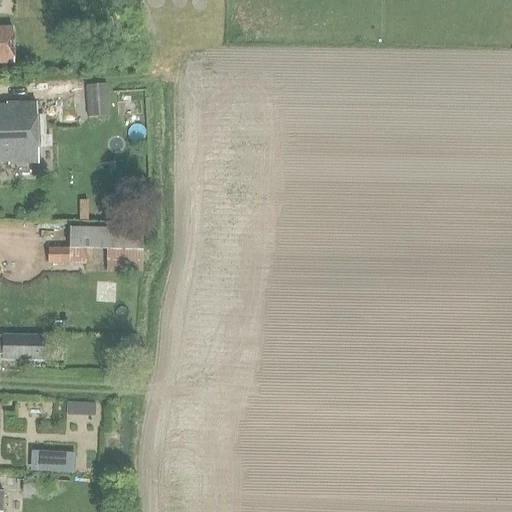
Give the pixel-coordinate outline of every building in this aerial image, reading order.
[(0,64),(13,64),(12,29),(0,29),(0,64)] [(109,118),(107,86),(87,88),(89,119),(109,118)] [(8,166),(38,165),(36,104),(6,105),(6,107),(0,107),(0,164),(8,164),(8,166)] [(106,273),(142,274),(142,231),(69,229),(68,250),(48,250),(48,265),(85,265),(85,250),(106,251),(106,273)] [(1,337),(1,359),(45,360),(45,338),(1,337)] [(74,474),(75,458),(53,457),(52,473),(74,474)] [(24,478),(23,494),(46,495),(47,479),(24,478)]
